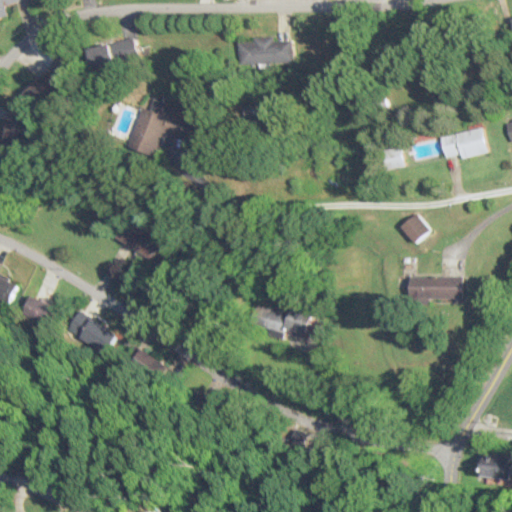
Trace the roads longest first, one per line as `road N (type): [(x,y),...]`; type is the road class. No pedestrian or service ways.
road 1 (residential): [(511,342),(455,448),(366,439),(301,419),(240,386),(0,239)]
road 2 (residential): [(349,0),(100,8),(26,36),(0,63)]
road 3 (residential): [(511,186),(410,202),(251,203)]
